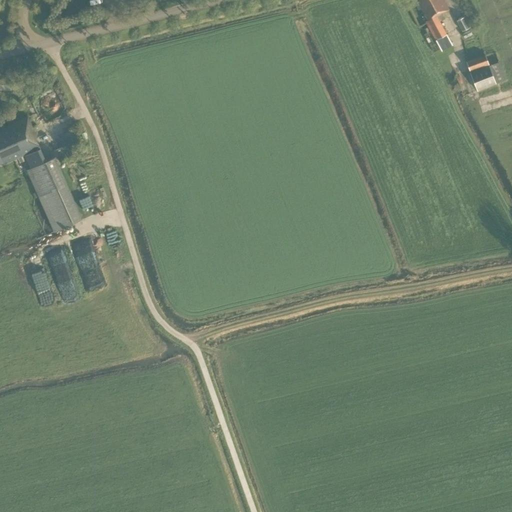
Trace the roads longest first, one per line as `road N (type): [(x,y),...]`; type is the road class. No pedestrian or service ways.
road 1 (unclassified): [(184,340),(511,269)]
road 2 (unclassified): [(184,340),(149,307),(101,151),(48,41)]
road 3 (track): [(253,511),(197,351),(184,340)]
road 4 (tertiary): [(48,41),(219,0)]
